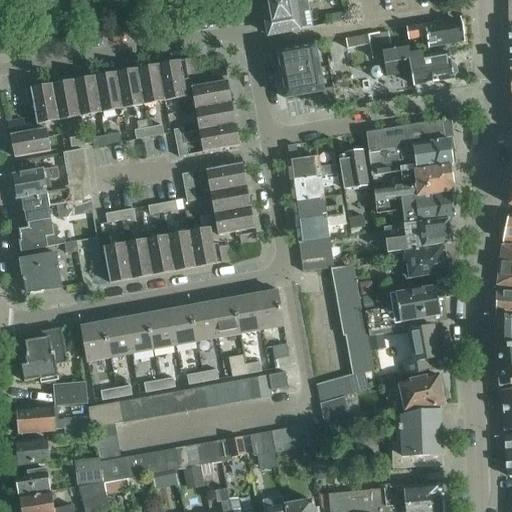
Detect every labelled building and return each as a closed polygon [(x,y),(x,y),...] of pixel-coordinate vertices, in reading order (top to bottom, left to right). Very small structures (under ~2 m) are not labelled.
[(262,0),(264,10),(295,5),(293,0),(262,0)] [(295,5),(264,10),(266,22),(265,25),(265,30),(268,31),(269,36),(313,28),(308,2),(307,0),(296,0),(298,4),(295,5)] [(333,15),(334,23),(346,21),(345,13),(333,15)] [(460,19),(425,25),(407,28),(409,40),(421,38),(422,43),(428,42),(429,48),(464,42),(460,19)] [(388,32),(379,34),(383,53),(392,51),(388,32)] [(379,34),(368,36),(370,45),(373,59),(383,57),(383,53),(379,34)] [(368,36),(346,40),(348,49),(370,45),(368,36)] [(277,52),(276,52),(285,99),(323,92),(324,92),(315,45),(277,52)] [(392,51),(383,53),(383,57),(387,77),(412,73),(415,86),(454,80),(453,78),(456,73),(455,66),(451,63),(451,61),(450,61),(448,53),(410,59),(408,48),(392,51)] [(194,60),(185,61),(186,69),(195,67),(194,60)] [(181,62),(159,66),(165,101),(187,97),(181,62)] [(159,66),(137,70),(144,105),(165,101),(159,66)] [(195,67),(186,69),(188,76),(196,74),(195,67)] [(225,69),(218,70),(219,78),(227,77),(225,69)] [(137,70),(116,74),(122,109),(144,105),(137,70)] [(218,70),(210,71),(212,80),(219,78),(218,70)] [(116,74),(94,78),(101,113),(122,109),(116,74)] [(73,82),(80,117),(101,113),(94,78),(73,82)] [(231,103),(227,81),(192,88),(196,109),(231,103)] [(73,82),(52,86),(58,121),(80,117),(73,82)] [(37,125),(58,121),(52,86),(31,89),(37,125)] [(28,97),(27,90),(18,92),(19,99),(28,97)] [(324,92),(323,92),(323,93),(327,111),(336,109),(333,90),(324,92)] [(28,97),(19,99),(21,106),(29,105),(28,97)] [(235,125),(231,103),(196,109),(200,131),(235,125)] [(387,174),(451,166),(455,165),(449,120),(449,119),(448,117),(447,116),(446,116),(444,115),(442,116),(441,117),(440,118),(439,119),(439,121),(366,133),(372,176),(387,174)] [(23,120),(16,121),(18,130),(25,129),(23,120)] [(16,121),(9,123),(10,131),(18,130),(16,121)] [(235,125),(200,131),(204,153),(239,147),(235,125)] [(162,126),(148,128),(150,137),(163,135),(162,126)] [(150,137),(148,128),(135,131),(136,140),(150,137)] [(15,158),(50,151),(46,129),(11,135),(15,158)] [(120,134),(105,136),(107,145),(121,142),(120,134)] [(70,139),(72,147),(86,145),(84,136),(70,139)] [(107,145),(105,136),(92,138),(94,147),(107,145)] [(176,139),(177,148),(186,147),(185,137),(176,139)] [(288,163),(290,182),(338,175),(336,165),(320,168),(319,158),(299,161),(297,145),(286,147),(288,163)] [(177,148),(179,157),(188,156),(186,147),(177,148)] [(64,154),(69,187),(89,184),(83,150),(64,154)] [(339,157),(344,191),(368,187),(362,152),(346,154),(346,156),(339,157)] [(242,164),(207,171),(211,192),(246,186),(242,164)] [(376,202),(451,194),(454,193),(454,192),(450,192),(450,186),(453,185),(451,166),(387,174),(389,189),(374,191),(376,202)] [(20,199),(22,199),(22,198),(52,193),(52,189),(51,190),(49,180),(59,178),(57,169),(13,176),(16,191),(15,191),(16,196),(20,199)] [(183,175),(184,184),(193,182),(191,173),(183,175)] [(290,182),(293,203),(324,198),(322,188),(339,185),(338,175),(290,182)] [(184,184),(186,193),(195,191),(193,182),(184,184)] [(25,211),(27,222),(38,220),(39,222),(51,219),(49,207),(91,200),(89,184),(69,187),(52,189),(52,193),(22,198),(22,199),(24,211),(25,211)] [(246,186),(211,192),(215,214),(250,208),(246,186)] [(186,193),(187,202),(196,200),(195,191),(186,193)] [(405,225),(449,220),(453,219),(451,194),(376,202),(377,215),(403,212),(405,225)] [(293,203),(296,223),(341,217),(340,207),(325,209),(324,198),(293,203)] [(176,202),(162,204),(164,213),(177,211),(176,202)] [(164,213),(162,204),(149,207),(150,216),(164,213)] [(250,208),(215,214),(219,236),(254,230),(250,208)] [(74,211),(78,231),(91,229),(87,209),(74,211)] [(133,209),(119,212),(121,221),(135,218),(133,209)] [(121,221),(119,212),(106,214),(108,223),(121,221)] [(299,243),(329,239),(328,229),(346,226),(345,216),(341,217),(296,223),(299,243)] [(349,219),(351,230),(365,228),(363,217),(349,219)] [(511,217),(508,217),(503,242),(511,242),(511,217)] [(38,220),(27,222),(28,228),(19,230),(21,241),(19,241),(21,252),(65,244),(65,243),(57,237),(61,233),(52,226),(51,219),(39,222),(38,220)] [(449,220),(405,225),(384,229),(387,254),(405,252),(443,244),(452,243),(449,220)] [(211,229),(190,233),(196,268),(218,264),(211,229)] [(190,233),(168,236),(174,272),(196,268),(190,233)] [(249,244),(257,242),(255,234),(248,235),(249,244)] [(241,236),(242,245),(249,244),(248,235),(241,236)] [(168,236),(147,240),(153,275),(174,272),(168,236)] [(329,239),(299,243),(300,250),(303,272),(309,271),(331,268),(333,268),(329,240),(329,239)] [(147,240),(125,244),(131,279),(153,275),(147,240)] [(131,279),(125,244),(103,248),(110,283),(131,279)] [(445,254),(443,245),(405,252),(407,263),(404,263),(402,267),(403,275),(406,278),(407,280),(448,272),(448,270),(449,270),(451,266),(450,259),(447,256),(446,256),(445,254)] [(511,246),(502,245),(497,286),(511,288),(511,246)] [(219,249),(221,256),(229,254),(228,247),(219,249)] [(57,254),(50,255),(19,260),(22,279),(23,279),(23,281),(25,281),(27,294),(48,291),(48,290),(63,288),(57,254)] [(221,256),(222,263),(230,261),(229,254),(221,256)] [(356,264),(333,268),(331,268),(333,279),(358,274),(356,264)] [(335,289),(360,284),(360,283),(358,274),(333,279),(335,289)] [(371,281),(360,283),(360,284),(362,294),(362,295),(373,293),(371,281)] [(336,298),(362,294),(360,284),(335,289),(336,298)] [(370,338),(416,329),(424,328),(423,320),(435,318),(436,323),(447,321),(444,301),(446,300),(446,298),(451,298),(449,286),(444,287),(443,285),(390,295),(392,308),(365,313),(367,323),(369,332),(370,338)] [(277,292),(255,296),(262,331),(284,327),(277,289),(276,289),(277,292)] [(496,316),(497,316),(511,316),(511,293),(497,292),(496,316)] [(338,308),(364,303),(363,297),(362,295),(362,294),(336,298),(338,308)] [(234,297),(233,297),(240,335),(262,331),(255,296),(234,300),(234,297)] [(372,296),(363,297),(364,303),(365,310),(374,308),(372,296)] [(233,300),(212,304),(219,339),(240,335),(233,297),(233,300)] [(340,318),(365,313),(365,310),(364,303),(338,308),(340,318)] [(190,305),(197,343),(219,339),(212,304),(191,307),(190,305)] [(190,308),(169,311),(175,347),(197,343),(190,305),(190,308)] [(147,313),(154,351),(175,347),(169,311),(148,315),(147,313)] [(147,316),(126,319),(132,355),(154,351),(147,313),(146,313),(147,316)] [(340,318),(342,327),(367,323),(365,313),(340,318)] [(511,316),(497,316),(496,349),(511,346),(511,316)] [(104,321),(103,321),(110,359),(132,355),(126,319),(104,323),(104,321)] [(110,359),(103,321),(103,323),(81,327),(88,363),(110,359)] [(342,327),(343,337),(345,337),(369,332),(367,323),(342,327)] [(424,328),(416,329),(407,331),(414,362),(404,364),(406,377),(431,370),(429,360),(440,358),(434,326),(424,328)] [(26,357),(26,358),(34,357),(35,362),(41,361),(40,356),(55,354),(55,349),(64,347),(61,329),(40,332),(41,339),(25,341),(27,354),(27,357),(26,357)] [(345,337),(346,346),(371,342),(370,338),(369,332),(345,337)] [(346,346),(348,356),(372,352),(371,342),(346,346)] [(511,346),(496,349),(501,387),(511,386),(511,346)] [(34,357),(26,358),(27,364),(21,365),(24,382),(40,379),(41,383),(44,383),(44,384),(50,384),(56,382),(55,381),(59,380),(56,365),(67,363),(64,347),(55,349),(55,354),(40,356),(41,361),(35,362),(34,357)] [(348,356),(350,366),(374,362),(372,352),(348,356)] [(274,360),(276,370),(291,367),(289,357),(274,360)] [(350,366),(352,376),(376,372),(374,362),(350,366)] [(260,363),(245,365),(247,375),(262,372),(260,363)] [(247,375),(245,365),(231,368),(232,377),(247,375)] [(217,371),(202,373),(204,383),(218,380),(217,371)] [(204,383),(202,373),(187,376),(189,385),(204,383)] [(286,373),(269,376),(272,391),(288,388),(286,373)] [(394,385),(401,414),(445,405),(444,403),(445,397),(445,393),(441,388),(438,375),(427,378),(427,377),(410,381),(410,382),(394,385)] [(268,376),(257,378),(261,399),(272,397),(268,376)] [(257,378),(247,380),(251,401),(261,399),(257,378)] [(344,378),(334,381),(338,398),(348,396),(344,378)] [(173,379),(159,381),(161,391),(175,388),(173,379)] [(247,380),(236,382),(240,403),(251,401),(247,380)] [(161,391),(159,381),(144,384),(146,393),(161,391)] [(334,381),(325,383),(329,401),(338,398),(334,381)] [(236,382),(226,384),(229,405),(240,403),(236,382)] [(87,403),(86,383),(66,385),(66,391),(54,392),(55,406),(87,403)] [(329,401),(325,383),(317,386),(320,403),(329,401)] [(226,384),(215,386),(219,406),(229,405),(226,384)] [(130,386),(116,389),(117,398),(132,396),(130,386)] [(215,386),(205,388),(208,408),(219,406),(215,386)] [(511,386),(501,387),(505,431),(511,430),(511,386)] [(205,388),(194,389),(198,410),(208,408),(205,388)] [(117,398),(116,389),(101,392),(103,401),(117,398)] [(194,389),(183,391),(187,412),(198,410),(194,389)] [(183,391),(173,393),(177,414),(187,412),(183,391)] [(173,393),(162,395),(166,416),(177,414),(173,393)] [(162,395),(152,397),(155,418),(166,416),(162,395)] [(152,397),(141,399),(145,420),(155,418),(152,397)] [(345,397),(328,402),(320,404),(325,431),(350,427),(345,397)] [(141,399),(130,401),(134,422),(145,420),(141,399)] [(134,422),(130,401),(119,403),(123,424),(134,422)] [(66,437),(95,435),(94,429),(115,425),(123,424),(119,403),(89,408),(91,418),(65,420),(66,437)] [(17,411),(19,434),(59,431),(58,407),(17,411)] [(417,456),(441,455),(442,455),(441,411),(416,412),(399,415),(400,440),(392,440),(393,469),(417,468),(417,456)] [(94,429),(95,435),(96,440),(117,437),(115,425),(94,429)] [(306,426),(294,428),(298,449),(310,447),(306,426)] [(294,428),(283,430),(287,451),(298,449),(294,428)] [(283,430),(273,432),(276,453),(287,451),(283,430)] [(330,431),(308,435),(313,459),(332,455),(337,455),(330,431)] [(273,432),(262,434),(265,455),(276,453),(273,432)] [(265,455),(262,434),(250,436),(254,457),(265,455)] [(96,440),(98,451),(119,448),(117,437),(96,440)] [(242,438),(228,440),(232,458),(245,456),(242,438)] [(50,463),(48,440),(16,443),(17,454),(15,456),(15,461),(18,463),(19,467),(50,463)] [(228,440),(217,442),(221,463),(232,461),(228,440)] [(217,442),(207,444),(210,465),(221,463),(217,442)] [(207,444),(196,446),(200,467),(210,465),(207,444)] [(196,446),(185,448),(189,469),(200,467),(196,446)] [(98,451),(100,459),(100,463),(121,459),(119,448),(98,451)] [(185,448),(175,450),(178,471),(189,469),(185,448)] [(175,450),(164,452),(168,472),(178,471),(175,450)] [(164,452),(154,454),(157,474),(158,474),(168,472),(164,452)] [(154,454),(143,456),(147,476),(152,475),(157,474),(154,454)] [(332,455),(313,459),(316,480),(341,476),(339,465),(332,455)] [(143,456),(132,457),(136,478),(147,476),(143,456)] [(100,463),(104,483),(104,484),(128,480),(136,478),(132,457),(121,459),(100,463)] [(81,486),(104,483),(100,463),(100,459),(75,463),(78,486),(81,486)] [(202,467),(183,471),(187,491),(205,487),(202,467)] [(19,493),(19,496),(50,491),(46,469),(16,474),(17,484),(15,486),(16,490),(19,493)] [(157,474),(152,475),(154,489),(164,487),(161,474),(158,474),(157,474)] [(128,480),(104,484),(106,496),(130,491),(128,480)] [(104,483),(81,486),(85,511),(108,507),(106,496),(104,484),(104,483)] [(327,495),(329,511),(443,511),(441,486),(441,484),(376,490),(327,495)] [(19,497),(21,505),(21,511),(74,511),(72,505),(59,508),(54,509),(51,492),(19,497)] [(239,511),(237,499),(229,500),(231,511),(239,511)] [(231,511),(229,500),(221,501),(223,511),(231,511)] [(314,511),(312,501),(285,506),(285,511),(314,511)]
